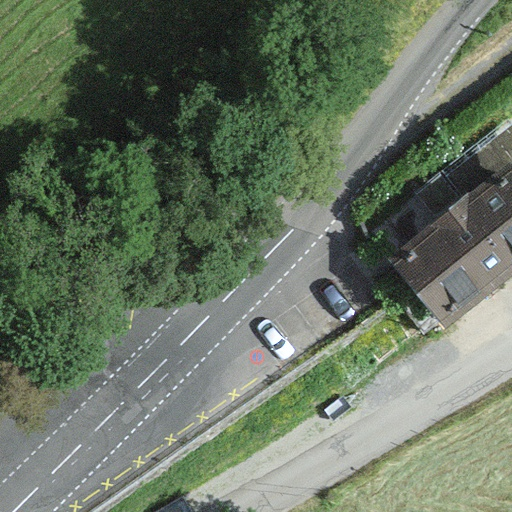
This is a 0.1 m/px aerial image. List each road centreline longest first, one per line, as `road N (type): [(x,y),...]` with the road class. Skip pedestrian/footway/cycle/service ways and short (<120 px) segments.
road 1 (unclassified): [(468,0),(360,145),(148,377)]
road 2 (track): [(252,511),(511,349)]
road 3 (unclassified): [(148,377),(13,511)]
road 4 (unclassified): [(148,377),(0,468)]
